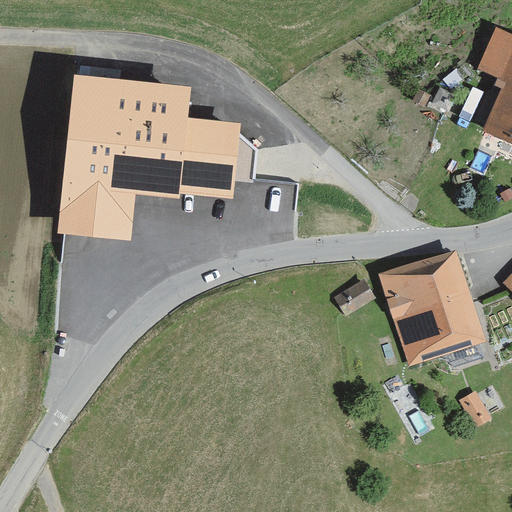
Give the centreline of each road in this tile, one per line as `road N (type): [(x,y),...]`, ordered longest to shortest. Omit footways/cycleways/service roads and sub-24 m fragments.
road 1 (unclassified): [(511,227),(477,237),(274,253),(225,264),(174,291),(93,371),(3,511)]
road 2 (track): [(422,243),(231,72),(178,50),(0,36)]
